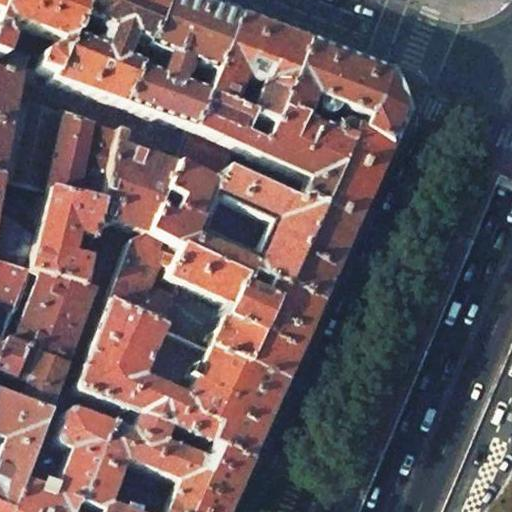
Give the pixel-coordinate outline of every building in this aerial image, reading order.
[(0,0),(0,50),(3,42),(0,36),(0,23),(9,27),(43,40),(54,44),(51,51),(38,55),(31,73),(46,78),(80,0),(0,0)] [(160,0),(80,0),(46,78),(44,84),(115,109),(130,74),(130,73),(113,64),(123,39),(141,47),(160,0)] [(232,18),(183,0),(160,0),(141,47),(138,53),(161,62),(153,84),(130,74),(115,109),(185,133),(198,101),(199,98),(178,89),(169,85),(173,77),(176,69),(178,65),(186,69),(208,77),(232,18)] [(245,88),(247,88),(249,88),(255,87),(247,105),(242,119),(243,119),(238,126),(260,137),(271,112),(301,45),(232,18),(208,77),(199,98),(198,101),(223,111),(236,79),(241,85),(242,87),(245,88)] [(0,36),(3,42),(9,27),(0,23),(0,36)] [(113,64),(130,73),(138,53),(141,47),(123,39),(113,64)] [(43,40),(38,55),(51,51),(54,44),(43,40)] [(381,75),(301,45),(271,112),(297,123),(303,111),(305,104),(310,106),(310,108),(310,111),(311,113),(311,115),(312,116),(315,118),(318,119),(319,118),(321,117),(330,110),(359,123),(354,133),(386,147),(400,116),(381,75)] [(9,51),(4,62),(23,69),(27,58),(9,51)] [(161,62),(138,53),(130,73),(130,74),(153,84),(161,62)] [(178,89),(199,98),(208,77),(186,69),(180,84),(178,89)] [(0,139),(8,98),(11,81),(0,78),(0,139)] [(16,101),(1,183),(43,194),(60,116),(16,101)] [(352,221),(386,147),(354,133),(338,126),(328,129),(325,135),(297,123),(271,112),(260,137),(238,126),(243,119),(242,119),(233,115),(223,111),(198,101),(185,133),(228,152),(301,183),(296,198),(352,221)] [(239,102),(233,115),(242,119),(247,105),(239,102)] [(305,104),(303,111),(311,115),(311,113),(310,111),(310,108),(310,106),(305,104)] [(60,116),(43,194),(93,206),(109,133),(60,116)] [(118,137),(109,133),(93,206),(90,221),(99,224),(126,233),(140,238),(141,238),(151,214),(158,196),(168,168),(114,150),(118,137)] [(219,174),(228,152),(185,133),(171,170),(213,186),(219,174)] [(171,170),(168,168),(158,196),(172,202),(164,220),(151,214),(141,238),(172,250),(314,304),(334,261),(352,221),(296,198),(291,207),(219,174),(213,186),(171,170)] [(43,194),(32,238),(23,274),(35,278),(59,285),(76,289),(81,262),(65,258),(70,238),(86,242),(90,221),(93,206),(43,194)] [(32,238),(0,215),(0,267),(23,274),(32,238)] [(100,260),(99,224),(90,221),(86,242),(81,262),(76,289),(87,293),(100,260)] [(153,267),(162,272),(172,250),(141,238),(140,238),(123,244),(100,305),(157,329),(159,330),(171,303),(171,301),(143,289),(153,267)] [(296,343),(314,304),(172,250),(162,272),(158,281),(221,309),(218,316),(215,322),(204,349),(279,381),(296,343)] [(0,308),(9,311),(23,274),(0,267),(0,308)] [(48,400),(87,293),(76,289),(59,285),(35,278),(8,349),(16,352),(4,383),(17,388),(48,400)] [(71,396),(130,419),(162,432),(203,448),(242,463),(260,422),(279,381),(204,349),(180,402),(133,381),(157,329),(100,305),(68,388),(68,390),(68,393),(70,395),(71,396)] [(210,320),(215,322),(218,316),(212,314),(210,320)] [(0,381),(4,383),(16,352),(8,349),(0,346),(0,381)] [(17,388),(10,404),(41,416),(42,416),(48,400),(17,388)] [(0,511),(2,511),(14,483),(41,416),(10,404),(0,400),(0,511)] [(51,450),(62,454),(46,495),(40,493),(32,490),(14,483),(2,511),(95,511),(96,510),(80,503),(108,430),(64,413),(63,413),(60,414),(58,415),(57,416),(57,417),(47,442),(47,444),(48,446),(48,448),(49,448),(51,450)] [(130,419),(123,436),(155,447),(162,432),(130,419)] [(219,511),(235,477),(193,462),(155,447),(123,436),(108,430),(80,503),(96,510),(95,511),(219,511)] [(198,461),(193,462),(235,477),(239,470),(242,463),(203,448),(198,461)]
